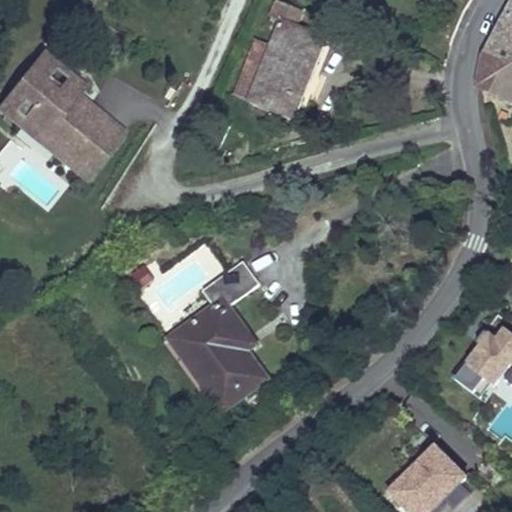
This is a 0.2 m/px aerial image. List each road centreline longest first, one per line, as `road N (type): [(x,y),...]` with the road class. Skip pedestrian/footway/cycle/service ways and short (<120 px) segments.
road 1 (residential): [(204,511),(441,314),(472,254),(485,200),(462,85),(467,50),(494,0)]
road 2 (unknown): [(294,161),(229,184),(195,190),(183,183),(178,147),(237,0)]
road 3 (unknown): [(294,161),(403,134),(468,139)]
